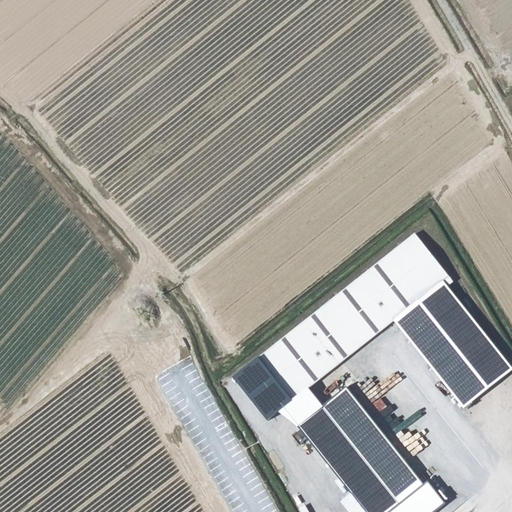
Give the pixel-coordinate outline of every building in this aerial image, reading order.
[(258,360),(307,420),(322,407),(309,390),(394,322),(443,382),(491,342),(447,287),(453,282),(414,235),(258,360)] [(465,408),(511,370),(511,368),(491,342),(443,382),(465,408)] [(366,372),(388,398),(414,430),(427,420),(385,367),(373,376),(368,370),(366,372)] [(366,372),(322,407),(307,420),(298,427),(367,511),(434,511),(446,503),(429,481),(435,476),(430,469),(419,477),(353,396),(362,390),(376,407),(388,398),(366,372)] [(402,440),(414,430),(388,398),(376,407),(402,440)]
